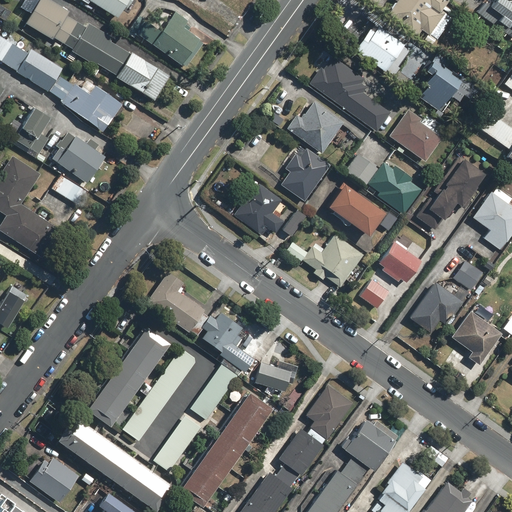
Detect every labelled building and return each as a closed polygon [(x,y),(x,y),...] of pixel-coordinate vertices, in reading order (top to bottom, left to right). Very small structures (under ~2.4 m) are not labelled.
[(54,39),(67,17),(70,11),(49,0),(23,0),(19,7),(30,13),(25,22),(54,39)] [(78,0),(86,5),(88,2),(116,19),(123,8),(126,9),(131,0),(78,0)] [(451,0),(395,0),(387,13),(417,33),(420,28),(429,34),(451,0)] [(511,0),(491,0),(490,2),(487,0),(483,0),(475,13),(511,39),(511,38),(511,0)] [(186,20),(172,11),(150,44),(183,67),(201,41),(181,27),(186,20)] [(151,27),(136,16),(126,30),(142,41),(151,27)] [(115,74),(127,52),(67,17),(54,39),(115,74)] [(381,72),(386,65),(393,70),(409,48),(399,41),(373,22),(352,50),(381,72)] [(0,62),(16,72),(27,53),(0,36),(0,62)] [(48,92),(57,77),(62,69),(29,49),(27,53),(16,72),(48,92)] [(127,52),(115,74),(113,77),(153,100),(167,75),(127,52)] [(320,66),(308,83),(375,131),(389,111),(361,91),(365,86),(360,83),(363,78),(330,55),(321,67),(320,66)] [(438,110),(447,96),(457,102),(462,93),(453,87),(458,80),(446,72),(448,70),(431,59),(426,66),(431,69),(414,94),(438,110)] [(511,89),(511,70),(503,83),(511,89)] [(57,77),(48,92),(63,101),(61,105),(103,131),(121,101),(84,78),(77,89),(57,77)] [(295,113),(285,127),(319,152),(342,122),(312,100),(310,104),(307,102),(304,107),(306,108),(300,117),(295,113)] [(35,139),(48,117),(32,108),(19,130),(35,139)] [(420,118),(407,108),(388,135),(423,161),(440,137),(417,121),(420,118)] [(511,128),(492,114),(481,129),(508,149),(504,155),(511,161),(511,128)] [(57,148),(50,158),(55,162),(55,163),(85,183),(104,156),(95,149),(98,144),(89,138),(85,143),(74,135),(73,136),(66,131),(59,141),(58,140),(54,146),(57,148)] [(303,201),(328,164),(304,147),(298,156),(293,153),(284,166),(288,170),(278,184),(303,201)] [(376,167),(356,152),(343,170),(363,184),(376,167)] [(39,173),(11,155),(0,171),(0,211),(5,215),(0,222),(0,231),(41,258),(60,229),(20,203),(39,173)] [(465,197),(481,173),(456,155),(414,215),(434,229),(453,202),(463,209),(469,200),(465,197)] [(375,195),(401,214),(420,188),(409,180),(411,178),(393,165),(391,167),(382,161),(366,184),(377,192),(375,195)] [(87,190),(60,174),(51,189),(78,205),(87,190)] [(342,181),(325,205),(365,234),(382,211),(368,202),(369,201),(351,188),(350,189),(348,187),(348,186),(342,181)] [(272,232),(283,219),(270,209),(278,199),(257,182),(231,213),(259,236),(267,227),(272,232)] [(499,250),(511,230),(511,206),(489,190),(470,217),(489,230),(483,238),(499,250)] [(387,230),(396,218),(387,211),(379,223),(387,230)] [(362,254),(333,232),(319,251),(311,245),(306,252),(301,259),(314,268),(311,272),(321,280),(325,275),(339,285),(362,254)] [(405,247),(394,239),(393,241),(392,240),(376,262),(382,266),(380,269),(396,280),(398,278),(403,281),(420,260),(404,249),(405,247)] [(464,260),(452,277),(469,289),(481,272),(464,260)] [(195,333),(207,315),(200,311),(203,307),(176,289),(181,283),(164,271),(143,301),(186,331),(188,328),(195,333)] [(387,291),(370,278),(358,295),(375,307),(387,291)] [(460,301),(432,281),(407,316),(429,332),(438,320),(444,324),(460,301)] [(26,294),(11,285),(0,302),(0,325),(6,329),(23,301),(22,300),(26,294)] [(478,365),(501,332),(502,330),(469,308),(449,337),(470,350),(465,356),(478,365)] [(222,352),(220,355),(243,372),(254,357),(235,343),(245,329),(220,310),(215,317),(211,314),(202,326),(206,329),(201,336),(222,352)] [(510,335),(511,332),(511,313),(500,327),(510,335)] [(107,425),(168,343),(144,326),(84,408),(107,425)] [(195,360),(178,348),(157,377),(151,373),(138,391),(144,396),(121,428),(138,440),(195,360)] [(238,372),(222,361),(190,407),(206,419),(238,372)] [(289,370),(260,361),(254,382),(283,390),(289,370)] [(311,421),(307,426),(310,428),(324,438),(351,400),(327,383),(304,416),(311,421)] [(269,407),(245,391),(176,490),(200,507),(269,407)] [(70,414),(53,437),(153,509),(170,486),(70,414)] [(200,427),(183,415),(152,458),(168,470),(200,427)] [(360,417),(339,447),(371,470),(392,440),(360,417)] [(307,432),(298,426),(276,458),(299,474),(324,438),(310,428),(307,432)] [(42,447),(27,437),(13,460),(28,469),(42,447)] [(448,457),(431,445),(425,455),(441,466),(448,457)] [(42,459),(27,480),(57,501),(77,474),(75,473),(78,469),(67,461),(65,465),(51,455),(46,461),(42,459)] [(333,511),(363,472),(344,458),(304,511),(333,511)] [(382,506),(378,511),(403,511),(428,479),(402,460),(373,499),(382,506)] [(272,511),(296,479),(279,467),(273,476),(266,471),(237,511),(272,511)] [(85,472),(79,479),(90,487),(96,480),(85,472)] [(461,511),(471,499),(445,480),(422,511),(461,511)] [(133,511),(105,491),(95,506),(103,511),(102,511),(133,511)] [(0,494),(0,511),(29,511),(1,493),(0,494)]
